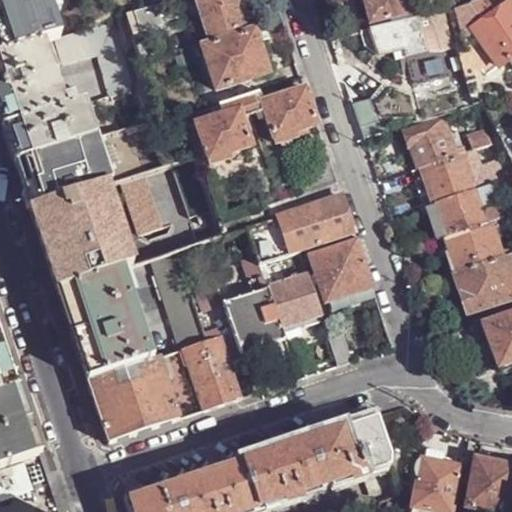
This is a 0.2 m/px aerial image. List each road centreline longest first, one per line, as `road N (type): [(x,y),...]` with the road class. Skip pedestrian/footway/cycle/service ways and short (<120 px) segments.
road 1 (residential): [(296,0),(421,375)]
road 2 (residential): [(88,486),(421,375)]
road 3 (residential): [(88,486),(0,220)]
